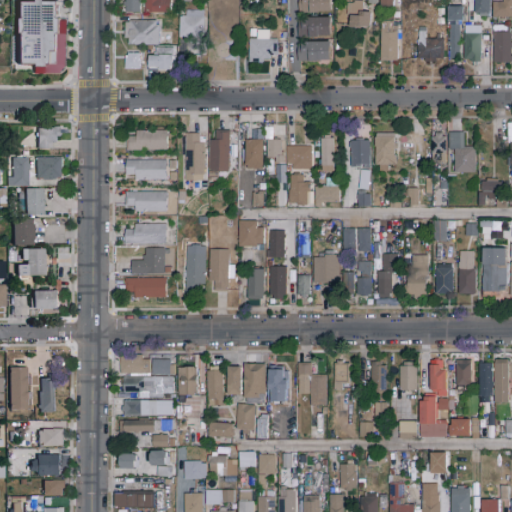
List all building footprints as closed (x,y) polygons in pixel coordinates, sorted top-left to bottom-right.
[(141,0),(141,13),(125,13),(125,0),(141,0)] [(173,0),(173,13),(145,13),(145,0),(173,0)] [(331,0),(331,13),(299,13),(299,0),(331,0)] [(490,0),(490,17),(475,17),(475,0),(490,0)] [(511,0),(511,18),(493,18),(493,0),(511,0)] [(15,66),(15,1),(60,1),(60,34),(66,34),(66,75),(29,74),(29,66),(15,66)] [(463,22),(448,22),(448,6),(463,6),(463,22)] [(180,37),(180,12),(206,12),(206,37),(180,37)] [(350,28),(350,12),(371,12),(371,28),(350,28)] [(330,18),(330,37),(299,37),(299,18),(330,18)] [(159,45),(125,45),(125,21),(159,21),(159,45)] [(397,21),(397,61),(381,61),(381,21),(397,21)] [(459,58),(448,58),(448,25),(459,25),(459,58)] [(481,62),(464,62),(464,26),(481,26),(481,62)] [(511,27),(511,64),(493,64),(493,27),(511,27)] [(249,63),(249,35),(276,35),(276,57),(269,57),(269,63),(249,63)] [(443,59),(419,59),(419,37),(443,37),(443,59)] [(190,38),(189,63),(206,63),(207,38),(190,38)] [(235,59),(236,40),(223,40),(222,58),(235,59)] [(330,43),(330,62),(298,62),(298,43),(330,43)] [(175,50),(175,71),(149,71),(149,50),(175,50)] [(140,70),(125,70),(125,54),(140,54),(140,70)] [(61,128),(61,139),(53,139),(53,149),(37,149),(37,128),(61,128)] [(169,131),(169,151),(127,151),(127,131),(169,131)] [(209,173),(209,133),(228,133),(228,173),(209,173)] [(464,146),(475,146),(475,173),(452,173),(452,133),(464,133),(464,146)] [(184,182),(185,134),(204,134),(204,182),(184,182)] [(395,134),(395,166),(375,166),(375,134),(395,134)] [(432,134),(446,134),(446,164),(432,164),(432,134)] [(321,172),(321,138),(335,138),(335,172),(321,172)] [(245,140),(263,140),(263,169),(245,169),(245,140)] [(282,140),(282,160),(267,160),(267,140),(282,140)] [(351,168),(351,140),(370,140),(370,168),(351,168)] [(311,147),(311,169),(287,169),(287,147),(311,147)] [(29,186),(9,186),(9,158),(28,158),(29,186)] [(62,158),(62,179),(36,179),(36,158),(62,158)] [(167,180),(126,180),(126,161),(167,161),(167,180)] [(368,189),(369,170),(360,169),(359,189),(368,189)] [(290,205),(290,175),(308,175),(308,205),(290,205)] [(326,187),(326,180),(340,180),(340,205),(316,205),(316,187),(326,187)] [(499,201),(479,201),(479,182),(499,182),(499,201)] [(42,189),(42,215),(21,215),(21,189),(42,189)] [(410,204),(410,190),(418,190),(417,204),(410,204)] [(167,212),(127,212),(127,192),(167,192),(167,212)] [(370,206),(358,207),(358,192),(370,192),(370,206)] [(254,206),(254,194),(263,194),(263,206),(254,206)] [(13,219),(32,219),(32,246),(13,246),(13,219)] [(240,249),(240,221),(263,221),(263,249),(240,249)] [(446,241),(436,241),(435,222),(446,222),(446,241)] [(476,235),(477,224),(467,224),(467,235),(476,235)] [(167,225),(167,245),(125,245),(125,225),(167,225)] [(355,230),(355,248),(344,248),(344,230),(355,230)] [(371,230),(371,252),(358,252),(358,230),(371,230)] [(285,259),(270,259),(270,231),(285,231),(285,259)] [(298,259),(298,234),(309,234),(309,259),(298,259)] [(186,294),(186,246),(205,246),(205,294),(186,294)] [(483,247),(507,248),(506,292),(483,292),(483,247)] [(43,249),(43,276),(18,276),(18,249),(43,249)] [(132,275),(132,258),(142,258),(142,249),(166,249),(166,275),(132,275)] [(210,291),(210,250),(230,250),(230,291),(210,291)] [(459,295),(459,252),(475,252),(475,295),(459,295)] [(314,283),(314,255),(340,255),(340,283),(314,283)] [(377,266),(383,266),(383,255),(394,255),(394,297),(377,297),(377,266)] [(428,255),(428,295),(408,295),(408,255),(428,255)] [(436,295),(436,265),(453,265),(453,295),(436,295)] [(286,267),(286,299),(271,299),(271,267),(286,267)] [(371,297),(358,297),(358,269),(371,269),(371,297)] [(248,299),(248,270),(263,270),(263,300),(248,299)] [(354,272),(354,288),(344,288),(344,272),(354,272)] [(298,297),(298,276),(310,276),(310,297),(298,297)] [(167,279),(167,298),(127,298),(127,279),(167,279)] [(59,291),(59,309),(32,309),(32,291),(59,291)] [(122,357),(150,357),(150,374),(122,374),(122,357)] [(172,360),(172,375),(153,375),(153,360),(172,360)] [(420,438),(420,397),(431,397),(431,361),(447,361),(447,410),(438,410),(438,421),(470,421),(470,438),(420,438)] [(471,361),(471,386),(456,386),(456,361),(471,361)] [(509,362),(508,403),(494,403),(495,361),(509,362)] [(335,391),(335,362),(349,362),(349,391),(335,391)] [(387,363),(386,397),(372,397),(372,363),(387,363)] [(417,363),(417,391),(400,391),(400,363),(417,363)] [(299,395),(299,364),(309,364),(309,376),(326,376),(326,406),(310,406),(310,395),(299,395)] [(493,402),(479,402),(479,364),(493,364),(493,402)] [(266,365),(266,403),(245,403),(245,365),(266,365)] [(9,408),(9,366),(28,366),(28,408),(9,408)] [(197,368),(197,395),(178,395),(178,368),(197,368)] [(228,368),(242,368),(242,395),(228,395),(228,368)] [(270,402),(270,369),(288,369),(288,402),(270,402)] [(209,406),(209,371),(223,371),(223,406),(209,406)] [(172,397),(123,397),(123,377),(172,378),(172,397)] [(54,379),(54,413),(38,413),(38,379),(54,379)] [(173,416),(123,416),(123,401),(173,401),(173,416)] [(375,418),(376,404),(386,404),(386,418),(375,418)] [(254,431),(237,431),(237,406),(254,406),(254,431)] [(258,439),(258,419),(268,419),(268,439),(258,439)] [(176,446),(152,446),(152,433),(123,433),(123,421),(175,421),(176,446)] [(372,423),(372,437),(360,437),(360,423),(372,423)] [(400,439),(400,423),(416,423),(416,439),(400,439)] [(233,438),(209,438),(209,424),(233,424),(233,438)] [(38,429),(64,429),(64,446),(38,446),(38,429)] [(169,476),(159,476),(159,467),(149,467),(149,451),(169,451),(169,476)] [(33,475),(33,452),(61,452),(61,475),(33,475)] [(240,468),(240,453),(255,453),(255,468),(240,468)] [(429,454),(446,453),(447,473),(431,474),(429,454)] [(136,456),(136,469),(120,469),(120,456),(136,456)] [(274,475),(265,475),(265,492),(259,492),(259,456),(274,456),(274,475)] [(211,477),(211,457),(237,457),(237,477),(211,477)] [(184,480),(184,462),(203,462),(203,480),(184,480)] [(340,489),(340,465),(357,465),(357,489),(340,489)] [(25,486),(24,477),(7,478),(8,487),(25,486)] [(43,496),(43,481),(66,481),(66,496),(43,496)] [(389,511),(389,482),(404,482),(404,505),(415,505),(415,511),(389,511)] [(439,485),(439,511),(422,511),(422,485),(439,485)] [(451,511),(451,487),(469,487),(469,511),(451,511)] [(296,511),(279,511),(279,488),(296,488),(296,511)] [(239,511),(239,491),(254,491),(254,511),(239,511)] [(234,492),(234,502),(222,502),(222,492),(234,492)] [(162,508),(115,508),(115,494),(162,494),(162,508)] [(185,511),(185,494),(203,494),(203,511),(185,511)] [(343,495),(343,511),(330,511),(330,495),(343,495)] [(378,511),(361,511),(361,495),(378,495),(378,511)] [(258,511),(258,496),(274,496),(274,511),(258,511)] [(319,511),(303,511),(303,497),(319,497),(319,511)] [(481,511),(481,500),(499,500),(499,511),(481,511)] [(6,511),(6,503),(23,503),(23,511),(6,511)]
